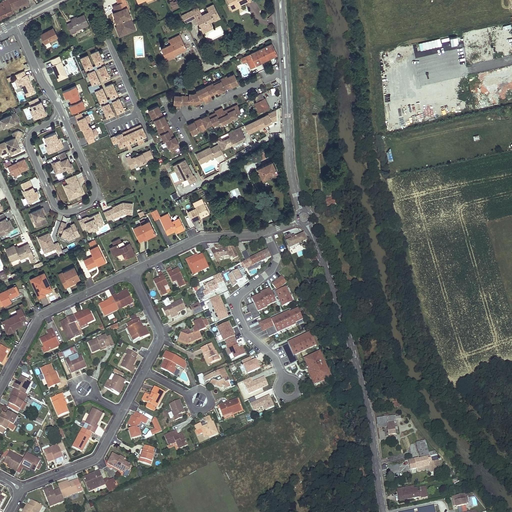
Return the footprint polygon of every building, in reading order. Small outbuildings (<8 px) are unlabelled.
[(6,0),(0,3),(0,18),(14,12),(13,10),(12,8),(8,0),(6,0)] [(29,1),(12,8),(13,10),(30,3),(29,1)] [(129,7),(126,1),(114,5),(116,12),(114,12),(118,21),(116,22),(118,26),(120,30),(132,25),(128,17),(131,17),(127,8),(129,7)] [(239,2),(230,7),(231,11),(241,6),(240,4),(239,2)] [(201,15),(198,8),(185,14),(189,21),(196,18),(200,27),(199,27),(200,28),(205,25),(206,27),(210,25),(209,22),(213,20),(219,17),(213,5),(207,7),(209,11),(201,15)] [(72,22),(67,24),(71,34),(76,32),(75,30),(89,25),(85,14),(71,20),(72,22)] [(118,26),(116,27),(120,36),(136,29),(131,17),(128,17),(132,25),(120,30),(118,26)] [(202,33),(212,28),(210,25),(206,27),(205,25),(200,28),(202,33)] [(59,36),(54,27),(41,34),(45,43),(59,36)] [(180,35),(169,40),(171,44),(161,49),(167,60),(176,56),(175,54),(176,53),(177,54),(186,49),(180,35)] [(272,43),(260,49),(262,52),(263,52),(264,54),(266,53),(269,59),(277,54),(272,43)] [(260,49),(241,58),(243,63),(247,61),(251,67),(269,59),(266,53),(264,54),(263,52),(262,52),(260,49)] [(60,56),(51,59),(54,65),(52,65),(55,70),(56,71),(57,73),(56,73),(59,80),(68,76),(60,56)] [(111,56),(86,67),(92,81),(99,78),(97,74),(115,65),(111,56)] [(27,96),(35,93),(27,75),(26,75),(23,71),(15,74),(17,79),(15,80),(18,87),(22,86),(27,96)] [(239,84),(234,74),(228,77),(227,76),(213,83),(196,91),(197,92),(193,94),(189,93),(189,96),(174,95),(173,106),(181,107),(181,104),(189,104),(189,103),(199,103),(201,102),(200,99),(202,97),(205,103),(213,99),(211,96),(218,93),(219,92),(219,91),(221,90),(221,92),(225,90),(224,89),(231,85),(232,87),(239,84)] [(104,86),(110,98),(118,95),(112,82),(104,86)] [(79,84),(62,91),(65,98),(67,98),(72,112),(85,108),(79,92),(82,91),(79,84)] [(264,99),(261,93),(254,97),(257,102),(255,103),(259,112),(269,107),(265,98),(264,99)] [(111,101),(117,114),(125,110),(119,97),(111,101)] [(37,98),(29,101),(34,113),(34,114),(36,113),(38,118),(46,114),(45,110),(44,111),(43,108),(44,108),(41,102),(40,102),(37,98)] [(105,118),(114,115),(109,102),(101,105),(105,118)] [(161,112),(158,105),(148,110),(160,135),(161,134),(164,141),(168,148),(169,147),(171,151),(178,147),(176,144),(178,143),(176,139),(175,140),(174,138),(175,138),(174,136),(170,129),(168,131),(165,124),(167,122),(165,119),(164,120),(163,118),(164,118),(163,116),(161,117),(159,113),(161,112)] [(221,125),(231,120),(238,116),(237,115),(241,113),(237,106),(234,108),(233,106),(226,110),(227,112),(225,113),(224,111),(222,108),(215,111),(215,113),(208,116),(207,117),(206,118),(205,117),(201,118),(202,121),(195,124),(194,122),(187,125),(192,135),(199,131),(199,132),(213,125),(213,126),(220,122),(221,125)] [(275,110),(246,125),(249,133),(272,122),(270,116),(276,113),(275,110)] [(20,122),(16,113),(0,120),(2,123),(0,123),(0,127),(1,129),(7,126),(11,124),(14,123),(15,124),(20,122)] [(81,113),(75,115),(87,144),(97,140),(87,115),(83,117),(81,113)] [(240,127),(216,139),(221,150),(230,146),(230,144),(232,143),(232,145),(246,138),(240,127)] [(14,138),(0,144),(0,152),(10,149),(12,154),(20,150),(17,143),(20,135),(13,133),(12,133),(14,138)] [(49,154),(64,147),(61,141),(59,142),(58,139),(55,133),(46,137),(49,145),(47,145),(45,146),(49,154)] [(210,147),(196,155),(201,164),(215,157),(215,158),(219,156),(214,147),(211,149),(210,147)] [(154,158),(151,150),(140,154),(138,154),(138,156),(137,156),(132,158),(131,156),(126,158),(131,168),(135,166),(134,164),(138,162),(141,164),(154,158)] [(69,172),(74,170),(71,163),(70,164),(69,164),(68,162),(69,162),(65,152),(57,155),(59,160),(52,163),(55,170),(58,168),(60,169),(61,171),(67,168),(69,172)] [(10,160),(4,163),(6,168),(8,167),(12,174),(16,175),(21,173),(20,172),(28,168),(25,159),(12,165),(10,160)] [(185,160),(174,166),(182,182),(188,179),(194,176),(185,160)] [(272,161),(257,168),(262,179),(277,172),(272,161)] [(70,199),(83,193),(80,187),(79,188),(78,185),(79,184),(75,175),(66,179),(68,184),(70,189),(66,191),(70,199)] [(194,176),(188,179),(191,185),(198,181),(195,176),(194,176)] [(28,203),(38,198),(37,197),(39,195),(37,190),(35,192),(33,191),(34,189),(31,183),(23,186),(25,190),(23,191),(28,203)] [(188,212),(192,221),(201,217),(199,215),(208,211),(202,198),(193,202),(196,208),(188,212)] [(132,214),(133,203),(126,202),(108,211),(110,217),(116,215),(117,217),(125,213),(132,214)] [(43,207),(29,213),(31,217),(34,216),(38,226),(47,222),(44,215),(43,212),(45,211),(43,207)] [(159,217),(155,210),(151,212),(155,220),(159,217)] [(4,213),(0,214),(0,229),(0,230),(2,229),(5,233),(10,231),(9,230),(14,228),(10,219),(8,220),(7,220),(6,218),(4,213)] [(103,223),(99,213),(89,217),(84,220),(83,218),(79,221),(83,230),(87,228),(89,232),(93,230),(92,228),(97,226),(103,223)] [(160,217),(159,217),(162,223),(163,222),(165,226),(164,227),(166,232),(174,228),(175,230),(176,232),(184,228),(179,218),(172,221),(170,222),(168,218),(170,217),(168,213),(160,217)] [(141,225),(133,228),(139,241),(145,238),(145,236),(155,231),(149,221),(146,222),(141,225)] [(80,235),(74,223),(70,225),(70,226),(67,228),(65,227),(66,224),(61,222),(58,231),(63,233),(61,236),(69,239),(75,236),(75,237),(80,235)] [(49,233),(38,237),(45,253),(56,248),(57,251),(62,249),(58,242),(54,244),(54,243),(53,244),(51,241),(52,240),(49,233)] [(291,234),(285,237),(290,249),(308,241),(305,235),(303,236),(303,235),(296,238),(295,235),(292,237),(291,234)] [(120,238),(113,241),(114,245),(112,246),(117,255),(122,252),(125,259),(135,255),(131,245),(127,247),(126,245),(124,240),(121,241),(120,238)] [(15,245),(6,249),(11,261),(20,257),(20,258),(28,255),(30,258),(32,257),(33,257),(33,258),(35,258),(29,243),(19,248),(16,249),(15,246),(15,245)] [(98,246),(90,250),(93,256),(84,260),(88,269),(97,265),(97,266),(106,262),(98,246)] [(215,248),(211,250),(215,258),(219,256),(220,258),(225,256),(229,256),(231,258),(233,257),(234,260),(238,257),(234,247),(219,248),(219,249),(216,250),(215,248)] [(272,257),(269,250),(255,257),(255,256),(248,259),(252,266),(272,257)] [(198,255),(187,261),(194,275),(196,274),(190,262),(199,257),(198,255)] [(209,268),(203,255),(199,257),(190,262),(196,274),(209,268)] [(248,259),(242,263),(242,264),(244,264),(247,269),(252,266),(248,259)] [(286,277),(297,274),(293,263),(283,266),(286,277)] [(74,267),(63,272),(64,275),(60,277),(65,287),(76,282),(76,280),(80,278),(74,267)] [(227,275),(232,285),(247,279),(242,268),(227,275)] [(171,269),(167,270),(173,283),(177,281),(180,288),(186,284),(179,269),(173,272),(171,269)] [(43,273),(30,279),(38,296),(44,293),(44,291),(51,288),(43,273)] [(163,273),(159,274),(160,278),(154,281),(161,296),(167,293),(165,287),(169,285),(163,273)] [(217,284),(224,281),(220,273),(213,276),(217,284)] [(277,291),(287,283),(282,276),(271,284),(277,291)] [(206,285),(210,294),(219,290),(215,281),(206,285)] [(10,298),(17,294),(13,286),(0,292),(0,297),(4,305),(11,301),(10,298)] [(275,292),(282,308),(293,303),(287,287),(275,292)] [(258,312),(277,304),(271,289),(251,298),(253,304),(248,306),(253,319),(260,317),(258,312)] [(117,294),(113,296),(119,309),(120,310),(134,303),(129,291),(121,295),(117,297),(117,294)] [(220,295),(210,299),(219,321),(229,317),(220,295)] [(109,300),(100,305),(105,316),(119,309),(113,296),(109,298),(109,300)] [(187,309),(182,300),(172,305),(168,298),(164,300),(167,307),(163,309),(167,317),(171,315),(171,316),(187,309)] [(195,315),(204,311),(200,302),(191,306),(195,315)] [(18,314),(2,321),(7,332),(13,329),(22,325),(21,321),(26,319),(21,308),(16,311),(18,314)] [(269,336),(304,323),(298,308),(258,324),(262,332),(267,330),(269,336)] [(78,313),(74,315),(78,321),(80,326),(87,322),(88,323),(95,320),(90,309),(86,311),(79,315),(78,313)] [(68,319),(61,322),(63,326),(64,325),(72,340),(81,336),(74,323),(78,321),(74,315),(67,318),(68,319)] [(139,318),(128,324),(130,327),(133,333),(131,334),(134,341),(140,338),(141,339),(150,334),(146,327),(142,329),(139,323),(141,322),(139,318)] [(186,335),(181,334),(179,340),(189,343),(202,338),(199,331),(206,328),(201,319),(194,322),(196,327),(194,332),(195,333),(188,336),(186,335)] [(78,321),(74,323),(81,336),(84,334),(80,327),(80,326),(78,321)] [(229,360),(246,355),(243,346),(238,347),(230,321),(218,325),(229,360)] [(64,325),(63,326),(70,341),(72,340),(64,325)] [(53,329),(48,331),(50,335),(41,339),(45,347),(47,352),(52,349),(50,347),(54,345),(55,347),(60,345),(53,329)] [(297,361),(295,356),(317,347),(311,333),(282,344),(290,364),(297,361)] [(103,337),(88,343),(92,352),(100,349),(101,350),(111,346),(109,340),(112,339),(110,336),(103,338),(103,337)] [(0,344),(0,362),(2,364),(6,356),(4,355),(6,353),(8,349),(0,344)] [(211,344),(202,348),(206,356),(207,355),(211,363),(219,360),(220,359),(217,350),(214,352),(211,344)] [(138,355),(128,350),(126,354),(128,355),(122,366),(129,370),(131,365),(134,366),(137,359),(136,359),(138,355)] [(185,361),(167,351),(164,358),(166,359),(162,368),(174,374),(176,369),(175,368),(177,365),(184,369),(187,365),(185,361)] [(314,386),(332,378),(321,351),(310,355),(309,352),(301,355),(310,378),(314,386)] [(82,356),(71,361),(69,357),(66,359),(72,374),(76,372),(75,370),(80,369),(81,370),(87,367),(82,356)] [(243,366),(240,367),(243,376),(260,369),(257,359),(252,361),(251,357),(241,361),(243,366)] [(51,364),(42,368),(50,388),(61,383),(59,378),(57,379),(54,372),(51,364)] [(224,369),(215,373),(217,377),(221,376),(223,380),(219,382),(214,380),(211,382),(211,384),(215,386),(215,385),(220,388),(222,386),(225,388),(231,386),(229,381),(230,381),(224,369)] [(109,380),(105,387),(109,390),(110,388),(113,390),(119,393),(124,384),(126,380),(116,375),(112,382),(109,380)] [(16,380),(13,387),(15,388),(26,394),(32,382),(22,376),(19,381),(16,380)] [(252,382),(251,379),(244,381),(248,392),(268,385),(265,378),(252,382)] [(79,387),(79,395),(89,395),(88,383),(84,383),(84,387),(79,387)] [(165,392),(156,387),(151,396),(147,394),(144,401),(149,404),(150,403),(157,407),(165,392)] [(12,399),(10,403),(20,409),(24,402),(28,395),(26,394),(15,388),(11,396),(13,397),(12,399)] [(63,394),(54,397),(56,401),(53,402),(59,416),(69,412),(66,406),(63,399),(64,398),(63,394)] [(263,407),(264,411),(274,407),(270,395),(256,401),(255,397),(247,400),(252,412),(263,407)] [(238,399),(219,406),(223,416),(233,412),(233,413),(242,410),(238,399)] [(179,400),(170,404),(174,411),(176,416),(172,418),(173,421),(182,417),(181,414),(185,412),(179,400)] [(20,409),(10,403),(8,407),(18,412),(20,409)] [(93,408),(83,428),(92,432),(95,434),(98,426),(97,425),(103,413),(93,408)] [(3,414),(1,418),(11,423),(14,425),(18,417),(9,412),(7,416),(3,414)] [(147,419),(136,413),(133,417),(132,417),(128,424),(133,427),(133,428),(129,429),(132,439),(141,436),(140,429),(137,429),(137,426),(139,426),(142,421),(145,423),(147,419)] [(390,415),(386,415),(387,417),(377,418),(378,425),(387,423),(387,426),(388,435),(396,434),(394,427),(394,422),(393,420),(395,419),(395,416),(391,416),(390,415)] [(44,421),(36,416),(34,420),(42,424),(44,421)] [(209,416),(203,419),(205,422),(207,421),(208,425),(202,427),(201,424),(201,423),(195,426),(198,430),(201,429),(203,433),(204,437),(208,435),(209,437),(218,433),(213,422),(212,422),(209,416)] [(0,432),(3,434),(5,429),(7,430),(11,423),(1,418),(0,418),(0,432)] [(151,431),(153,436),(163,431),(157,420),(153,422),(156,429),(151,431)] [(92,432),(83,428),(81,432),(90,437),(92,432)] [(90,437),(81,432),(73,447),(82,452),(90,437)] [(174,432),(165,436),(169,446),(176,442),(178,448),(188,444),(183,433),(178,435),(176,436),(174,432)] [(59,445),(44,450),(49,462),(55,459),(56,464),(65,460),(61,452),(66,450),(61,438),(57,440),(59,445)] [(422,441),(416,443),(420,457),(437,453),(435,451),(429,452),(426,453),(422,441)] [(154,448),(145,445),(144,450),(143,455),(141,455),(140,462),(151,465),(154,453),(153,452),(154,448)] [(5,451),(2,456),(4,457),(6,458),(4,462),(9,465),(11,466),(10,468),(17,472),(21,466),(24,459),(10,452),(9,453),(5,451)] [(41,460),(27,453),(24,459),(21,466),(28,469),(29,468),(31,469),(35,471),(37,468),(38,469),(41,464),(39,463),(41,460)] [(113,454),(108,464),(125,473),(126,470),(129,471),(131,467),(129,466),(129,464),(124,461),(125,460),(123,459),(123,458),(122,457),(121,457),(120,457),(113,454)] [(417,472),(431,468),(432,473),(442,471),(439,461),(432,463),(431,458),(428,459),(428,457),(419,459),(419,458),(410,460),(412,469),(416,468),(417,472)] [(457,476),(445,463),(444,465),(450,472),(449,473),(453,477),(457,476)] [(95,475),(85,479),(88,488),(99,484),(100,486),(105,484),(103,480),(99,471),(94,474),(95,475)] [(109,482),(108,478),(103,480),(105,484),(106,484),(110,493),(113,491),(109,482)] [(83,490),(79,479),(70,483),(68,484),(67,482),(59,485),(60,489),(64,498),(83,490)] [(118,489),(114,480),(109,482),(113,491),(118,489)] [(417,489),(398,492),(399,498),(404,497),(404,499),(412,497),(412,499),(422,497),(422,498),(428,496),(426,487),(420,488),(420,491),(417,491),(417,489)] [(53,488),(45,491),(51,506),(59,503),(58,501),(64,499),(64,498),(60,489),(54,492),(53,488)] [(475,511),(472,496),(455,500),(457,511),(475,511)] [(27,506),(23,511),(39,511),(42,506),(33,500),(29,504),(29,507),(27,506)]
